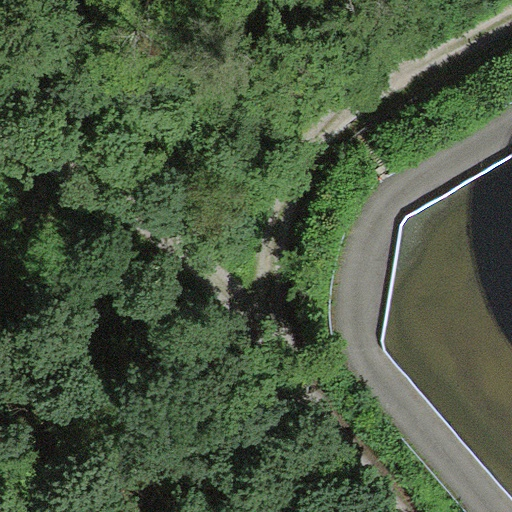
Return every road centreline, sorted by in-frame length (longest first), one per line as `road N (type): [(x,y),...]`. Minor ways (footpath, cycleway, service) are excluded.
road 1 (track): [(253,309),(271,202),(325,125),(423,49),(507,0)]
road 2 (track): [(0,110),(34,118),(253,309)]
